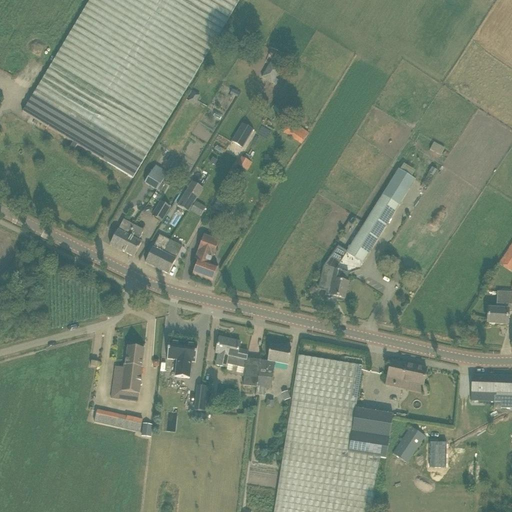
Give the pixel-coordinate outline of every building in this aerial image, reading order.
[(90,0),(23,113),(73,143),(77,145),(133,179),(146,157),(239,0),(90,0)] [(270,63),(261,78),(272,84),(281,70),(270,63)] [(291,118),(288,121),(281,131),(301,145),(310,132),(291,118)] [(243,149),(253,131),(242,124),(231,142),(243,149)] [(433,142),(430,150),(441,154),(443,146),(433,142)] [(77,145),(73,143),(68,151),(72,153),(77,145)] [(245,177),(252,162),(241,157),(234,172),(245,177)] [(410,176),(413,170),(401,164),(398,170),(410,176)] [(156,191),(163,181),(167,173),(156,166),(152,174),(151,173),(144,183),(156,191)] [(182,198),(193,205),(195,202),(203,189),(192,182),(182,198)] [(346,253),(347,254),(363,264),(399,205),(398,205),(403,198),(387,188),(346,253)] [(170,208),(161,202),(152,216),(161,222),(170,208)] [(195,202),(193,205),(190,210),(200,216),(205,208),(195,202)] [(134,226),(123,221),(110,245),(121,251),(134,226)] [(121,251),(134,258),(142,243),(138,241),(144,231),(134,226),(121,251)] [(164,255),(168,247),(170,241),(160,236),(153,248),(145,263),(160,271),(163,263),(156,260),(160,253),(164,255)] [(196,260),(198,261),(192,276),(212,283),(218,267),(209,264),(212,256),(213,256),(218,242),(204,237),(199,251),(196,260)] [(170,241),(168,247),(164,255),(160,253),(156,260),(163,263),(160,271),(168,275),(176,260),(180,252),(182,247),(170,241)] [(511,244),(502,260),(511,266),(511,244)] [(349,273),(336,270),(324,267),(319,289),(327,291),(325,296),(326,298),(329,298),(331,298),(331,296),(336,298),(336,299),(337,300),(342,301),(343,300),(343,299),(344,300),(348,283),(346,283),(349,273)] [(508,311),(511,310),(511,300),(499,299),(498,310),(488,309),(487,324),(507,325),(508,311)] [(240,343),(219,338),(216,353),(219,354),(216,366),(227,368),(225,373),(244,377),(243,386),(257,388),(258,388),(261,361),(260,361),(247,359),(248,353),(239,351),(240,343)] [(167,360),(177,361),(175,377),(189,379),(191,362),(196,363),(198,346),(169,342),(167,360)] [(289,365),(291,349),(270,345),(268,361),(261,361),(258,388),(257,388),(256,395),(264,396),(265,389),(271,389),(273,375),(273,376),(275,363),(289,365)] [(142,367),(144,350),(128,347),(125,366),(124,365),(124,368),(115,367),(111,399),(138,402),(143,368),(142,367)] [(371,511),(380,459),(348,454),(355,409),(361,376),(362,366),(298,356),(273,511),(371,511)] [(423,387),(427,369),(391,362),(386,385),(404,389),(421,393),(423,387)] [(511,378),(472,377),(471,400),(501,401),(501,409),(511,409),(511,378)] [(205,413),(206,404),(195,403),(194,412),(205,413)] [(424,419),(426,408),(411,406),(409,417),(424,419)] [(368,411),(355,409),(348,454),(380,459),(386,459),(392,415),(368,411)] [(97,411),(94,422),(140,432),(142,421),(106,413),(97,411)] [(141,437),(150,439),(152,426),(143,424),(141,437)] [(407,464),(424,439),(425,437),(410,427),(392,453),(407,464)] [(446,444),(430,443),(429,469),(445,469),(446,444)]
